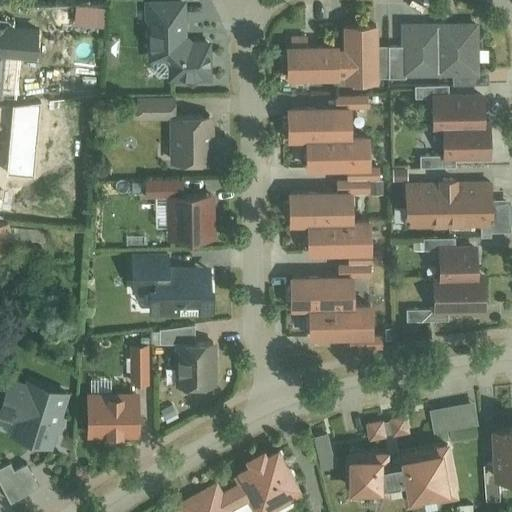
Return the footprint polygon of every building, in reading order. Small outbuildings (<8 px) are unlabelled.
[(185,0),(144,1),(145,58),(167,57),(167,79),(216,79),(215,38),(187,39),(185,0)] [(97,3),(76,1),(74,22),(96,23),(97,3)] [(336,39),(337,76),(376,75),(376,43),(375,17),(340,18),(340,39),(336,39)] [(435,18),(401,19),(401,43),(401,75),(436,73),(435,18)] [(477,18),(435,18),(436,73),(478,73),(477,18)] [(0,22),(0,66),(1,51),(32,53),(34,25),(0,22)] [(291,40),(285,40),(285,76),(337,76),(336,39),(306,39),(306,33),(291,33),(291,40)] [(401,43),(376,43),(376,75),(401,75),(401,43)] [(93,57),(76,55),(72,80),(90,82),(93,57)] [(430,90),(448,90),(447,81),(414,82),(414,94),(430,94),(430,90)] [(437,122),(481,122),(482,90),(448,90),(430,90),(430,94),(430,122),(437,122)] [(333,91),(333,101),(349,101),(349,105),(367,105),(367,91),(333,91)] [(131,95),(130,113),(164,114),(170,122),(169,160),(210,161),(211,112),(173,112),(173,96),(131,95)] [(285,133),(302,133),(349,133),(349,105),(349,101),(333,101),(285,102),(285,133)] [(481,122),(437,122),(437,152),(437,156),(454,156),(491,156),(491,122),(481,122)] [(349,133),(302,133),(303,165),(345,165),(368,165),(368,163),(368,132),(349,133)] [(437,156),(437,152),(419,152),(419,164),(454,164),(454,156),(437,156)] [(368,165),(345,165),(345,176),(338,176),(338,186),(350,186),(350,189),(369,189),(369,177),(378,177),(378,163),(368,163),(368,165)] [(138,174),(139,197),(162,197),(163,237),(211,237),(211,188),(178,188),(178,174),(138,174)] [(489,176),(405,178),(406,225),(490,223),(490,196),(489,176)] [(286,218),(304,217),(350,217),(350,189),(350,186),(338,186),(285,186),(286,218)] [(509,196),(490,196),(490,223),(490,228),(510,228),(509,196)] [(350,217),(304,217),(305,249),(345,248),(370,248),(369,217),(350,217)] [(422,247),(435,247),(454,247),(454,234),(422,235),(422,247)] [(370,248),(345,248),(345,260),(336,261),(336,270),(351,270),(351,274),(370,274),(370,262),(379,262),(379,247),(370,248)] [(435,247),(435,275),(475,274),(475,247),(454,247),(435,247)] [(129,249),(129,290),(144,290),(144,310),(210,310),(210,262),(169,262),(169,249),(129,249)] [(288,301),(306,301),(351,301),(351,274),(351,270),(336,270),(287,270),(288,301)] [(435,275),(431,275),(431,306),(431,310),(447,310),(483,309),(482,274),(475,274),(435,275)] [(351,301),(306,301),(306,333),(349,332),(370,332),(370,300),(351,301)] [(447,318),(447,310),(431,310),(431,306),(405,306),(405,318),(447,318)] [(177,341),(195,342),(194,323),(158,326),(159,341),(177,341)] [(370,332),(349,332),(349,347),(380,347),(380,332),(370,332)] [(195,342),(177,341),(175,383),(212,385),(213,343),(195,342)] [(131,342),(132,381),(147,381),(145,342),(131,342)] [(51,444),(69,387),(22,373),(20,377),(5,373),(0,390),(0,413),(12,417),(7,431),(51,444)] [(84,393),(84,431),(136,430),(135,393),(84,393)] [(473,399),(432,407),(437,432),(478,423),(473,399)] [(405,412),(390,415),(393,431),(409,428),(405,412)] [(382,416),(365,420),(369,436),(386,432),(382,416)] [(511,422),(492,423),(494,470),(511,469),(511,422)] [(327,430),(312,434),(321,467),(335,463),(327,430)] [(449,436),(397,446),(399,452),(404,479),(407,498),(458,489),(449,436)] [(186,508),(178,511),(239,511),(238,509),(251,502),(256,511),(265,511),(304,492),(277,441),(266,447),(264,442),(243,453),(247,459),(236,464),(239,469),(236,471),(242,482),(222,493),(216,481),(182,499),(186,508)] [(383,441),(343,443),(344,487),(389,487),(389,480),(404,479),(399,452),(382,454),(383,441)] [(9,459),(0,462),(0,481),(9,499),(37,484),(25,459),(12,466),(9,459)]
